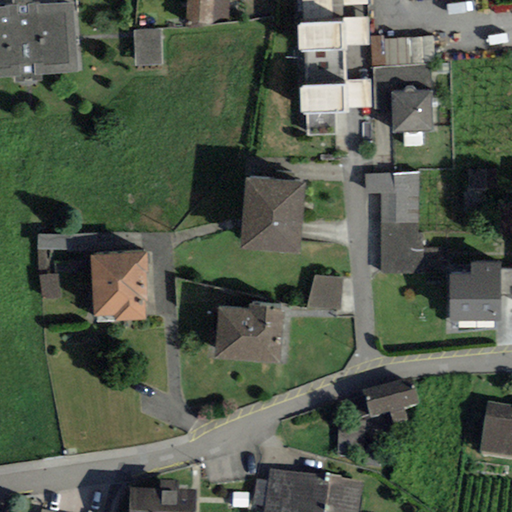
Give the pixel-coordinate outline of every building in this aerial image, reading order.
[(41,75),(78,73),(73,3),(39,5),(39,2),(32,2),(31,0),(11,0),(12,4),(3,4),(3,8),(0,8),(0,77),(13,77),(13,84),(42,82),(41,75)] [(212,0),(186,0),(185,22),(211,24),(212,0)] [(212,0),(211,24),(228,25),(228,0),(212,0)] [(303,51),(343,50),(343,45),(370,44),(369,17),(343,18),(343,6),(342,0),(302,0),(303,24),(298,24),(299,52),(303,51)] [(161,65),(160,29),(133,30),(134,65),(161,65)] [(371,36),(372,68),(385,67),(383,39),(383,36),(371,36)] [(434,37),(383,39),(385,67),(431,65),(435,65),(434,37)] [(303,51),(304,85),(299,85),(300,114),(307,114),(307,135),(337,135),(336,113),(347,113),(347,108),(371,107),(371,80),(344,80),(343,50),(303,51)] [(433,131),(432,90),(431,65),(385,67),(372,68),(373,110),(392,110),(392,132),(433,131)] [(419,172),(364,174),(365,194),(381,194),(380,224),(418,224),(419,172)] [(300,254),(304,182),(245,178),(240,250),(300,254)] [(418,234),(418,224),(380,224),(380,274),(421,274),(422,235),(418,234)] [(96,250),(96,233),(38,234),(38,251),(47,251),(96,250)] [(47,251),(38,251),(40,275),(53,275),(52,259),(48,259),(47,251)] [(141,252),(90,255),(94,316),(115,315),(115,322),(145,320),(145,313),(144,301),(149,301),(146,252),(141,252)] [(449,322),(500,322),(500,263),(470,263),(470,275),(449,275),(449,322)] [(59,298),(58,275),(53,275),(40,275),(41,298),(59,298)] [(341,310),(342,278),(315,276),(306,304),(306,310),(341,310)] [(214,360),(280,365),(284,312),(280,312),(280,308),(249,306),(249,310),(218,307),(214,360)] [(411,377),(362,390),(369,417),(389,411),(393,426),(408,422),(404,408),(418,404),(411,377)] [(511,405),(487,402),(480,452),(511,456),(511,405)] [(358,511),(362,482),(270,469),(268,482),(265,507),(263,511),(358,511)] [(265,507),(268,482),(255,480),(252,505),(265,507)] [(159,489),(175,489),(175,481),(159,481),(159,489)] [(159,489),(130,488),(128,511),(195,511),(196,490),(175,489),(159,489)]
